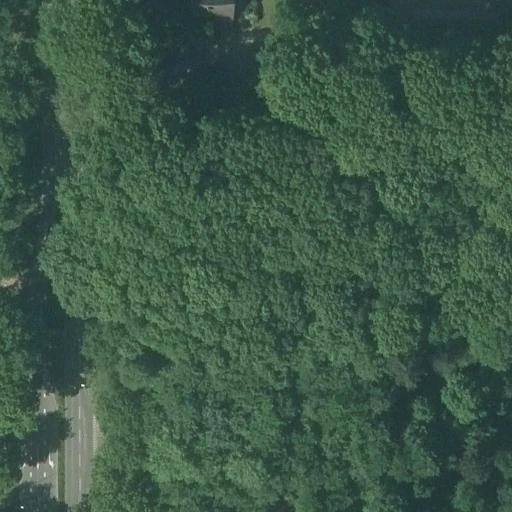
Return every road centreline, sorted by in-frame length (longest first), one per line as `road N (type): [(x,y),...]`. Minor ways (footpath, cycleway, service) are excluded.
road 1 (secondary): [(48,0),(38,511)]
road 2 (secondary): [(75,511),(72,0)]
